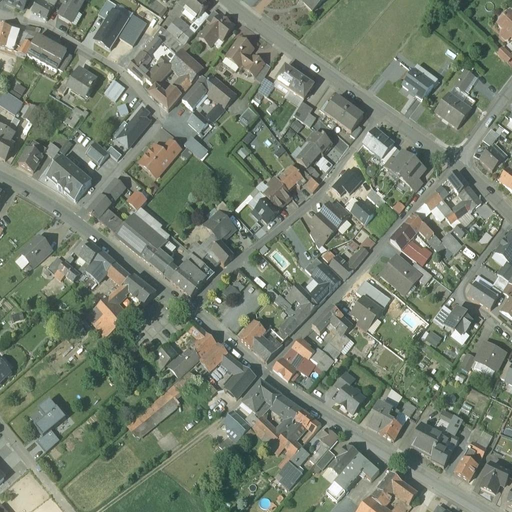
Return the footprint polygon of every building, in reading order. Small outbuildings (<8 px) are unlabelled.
[(7,0),(6,3),(22,11),(27,0),(7,0)] [(49,0),(46,6),(37,1),(31,13),(46,22),(58,0),(49,0)] [(81,0),(65,0),(62,6),(64,7),(58,18),(71,25),(84,2),(81,0)] [(198,1),(196,0),(190,0),(184,8),(197,19),(198,20),(204,13),(203,12),(207,7),(199,0),(198,1)] [(298,0),(312,13),(324,0),(298,0)] [(98,17),(106,23),(112,13),(113,13),(116,8),(107,2),(98,17)] [(209,17),(206,21),(211,25),(219,16),(213,12),(209,17)] [(118,39),(128,23),(113,13),(112,13),(106,23),(94,41),(110,51),(118,39)] [(204,13),(198,20),(197,19),(194,23),(200,28),(206,21),(209,17),(204,13)] [(511,15),(511,14),(498,27),(503,32),(500,34),(501,37),(505,42),(508,42),(510,40),(511,41),(511,15)] [(128,23),(118,39),(132,47),(146,26),(132,17),(128,23)] [(221,18),(210,30),(208,28),(199,39),(211,48),(219,39),(222,42),(234,28),(221,18)] [(175,21),(158,43),(156,41),(143,56),(144,56),(151,47),(157,52),(161,47),(169,54),(165,59),(163,62),(169,67),(174,61),(180,52),(186,45),(194,35),(175,21)] [(11,31),(0,27),(0,47),(5,49),(7,43),(11,31)] [(19,33),(11,31),(7,43),(15,46),(19,33)] [(20,48),(16,55),(25,58),(27,56),(37,38),(37,36),(28,33),(20,48)] [(37,38),(27,56),(44,66),(54,47),(37,38)] [(252,51),(238,41),(225,59),(239,69),(242,65),(246,68),(245,70),(255,77),(263,66),(253,58),(252,60),(248,57),(252,51)] [(15,46),(7,43),(5,49),(5,50),(16,55),(20,48),(15,46)] [(66,54),(54,47),(44,66),(56,72),(57,70),(66,55),(66,54)] [(157,52),(151,47),(144,56),(151,63),(157,68),(163,62),(165,59),(157,52)] [(169,54),(161,47),(157,52),(165,59),(169,54)] [(511,59),(502,50),(498,54),(507,63),(511,59)] [(180,52),(174,61),(169,67),(172,70),(182,79),(190,87),(203,71),(180,52)] [(66,55),(57,70),(62,73),(72,58),(66,55)] [(139,57),(128,72),(142,85),(146,81),(150,76),(143,71),(151,63),(144,56),(143,56),(139,57)] [(395,57),(382,72),(393,83),(407,68),(395,57)] [(150,76),(146,81),(154,89),(155,89),(159,85),(172,70),(169,67),(163,62),(157,68),(150,76)] [(270,70),(263,66),(255,77),(261,82),(270,70)] [(299,77),(285,68),(276,82),(290,91),(299,77)] [(436,83),(416,68),(411,74),(431,89),(436,83)] [(84,76),(78,72),(70,84),(67,90),(77,96),(79,94),(86,99),(91,91),(93,89),(91,88),(96,81),(85,74),(84,76)] [(473,79),(465,73),(448,97),(468,112),(474,103),(467,98),(468,96),(466,95),(465,97),(462,95),(473,79)] [(431,89),(411,74),(400,88),(421,103),(431,89)] [(299,77),(290,91),(304,101),(313,87),(299,77)] [(207,84),(203,80),(197,87),(206,95),(216,82),(211,78),(207,84)] [(182,79),(172,90),(181,97),(190,87),(182,79)] [(65,81),(57,93),(63,96),(67,90),(70,84),(65,81)] [(275,88),(265,81),(258,93),(267,99),(275,88)] [(125,90),(113,82),(103,94),(115,103),(125,90)] [(18,84),(12,91),(20,98),(26,90),(18,84)] [(218,84),(208,96),(219,105),(224,110),(225,111),(229,106),(235,98),(218,84)] [(197,87),(183,104),(192,112),(206,95),(197,87)] [(161,92),(156,88),(155,89),(154,89),(148,95),(159,105),(166,97),(161,92)] [(166,97),(159,105),(168,113),(181,97),(172,90),(166,97)] [(0,109),(15,119),(23,106),(4,94),(0,101),(0,109)] [(448,97),(448,96),(434,115),(456,132),(470,113),(468,112),(448,97)] [(235,98),(229,106),(233,109),(240,102),(235,98)] [(349,108),(336,99),(331,105),(324,115),(337,125),(349,108)] [(331,105),(326,101),(319,111),(324,115),(331,105)] [(274,104),(266,111),(270,115),(278,108),(274,104)] [(312,111),(302,104),(293,117),(303,124),(309,115),(312,111)] [(207,118),(204,121),(207,124),(210,126),(224,110),(219,105),(207,118)] [(128,114),(125,106),(117,109),(119,117),(128,114)] [(363,118),(349,108),(337,125),(351,135),(357,127),(363,118)] [(256,118),(249,110),(240,119),(247,127),(256,118)] [(29,111),(21,125),(27,129),(36,115),(29,111)] [(142,111),(129,128),(117,141),(128,150),(149,124),(144,120),(148,116),(142,111)] [(81,117),(74,113),(67,123),(74,128),(81,117)] [(204,121),(197,115),(188,125),(199,134),(200,133),(207,124),(204,121)] [(316,120),(309,115),(303,124),(309,129),(316,120)] [(112,137),(117,141),(129,128),(124,124),(112,137)] [(362,130),(357,127),(351,135),(350,136),(355,140),(362,130)] [(503,132),(498,129),(495,134),(499,138),(503,132)] [(393,146),(375,131),(363,146),(375,156),(380,161),(381,161),(392,147),(393,146)] [(6,132),(0,142),(0,159),(4,162),(13,147),(9,145),(14,137),(6,132)] [(490,132),(484,143),(492,148),(498,137),(490,132)] [(322,138),(316,133),(307,143),(310,146),(320,155),(323,157),(333,146),(323,138),(322,138)] [(338,161),(349,145),(339,138),(328,154),(338,161)] [(184,147),(187,150),(193,155),(199,161),(207,153),(192,139),(184,147)] [(67,142),(60,152),(65,155),(72,145),(67,142)] [(39,147),(32,143),(18,166),(33,174),(42,159),(34,155),(39,147)] [(180,153),(170,144),(163,152),(173,161),(180,153)] [(109,156),(96,145),(86,156),(99,168),(109,156)] [(59,153),(49,146),(44,153),(53,160),(56,156),(59,153)] [(310,146),(296,162),(306,170),(307,171),(309,168),(320,155),(310,146)] [(392,147),(381,161),(385,165),(391,158),(397,151),(392,147)] [(111,148),(107,153),(117,161),(121,156),(111,148)] [(173,161),(163,152),(161,154),(154,148),(139,166),(155,181),(173,161)] [(187,161),(193,155),(187,150),(181,156),(187,161)] [(503,162),(491,150),(479,162),(491,174),(503,162)] [(403,153),(396,162),(397,163),(389,172),(399,180),(414,162),(403,153)] [(53,160),(52,162),(57,166),(61,160),(56,156),(53,160)] [(316,165),(326,174),(333,166),(322,157),(316,165)] [(391,158),(385,165),(383,167),(389,172),(397,163),(396,162),(391,158)] [(91,185),(61,160),(57,166),(47,180),(58,189),(57,190),(63,195),(64,194),(75,204),(91,185)] [(414,162),(399,180),(411,189),(419,180),(426,172),(414,162)] [(46,178),(52,170),(48,167),(42,175),(46,178)] [(318,176),(309,168),(307,171),(306,170),(303,173),(305,175),(313,181),(318,176)] [(296,173),(293,169),(284,177),(288,181),(291,178),(296,173)] [(348,171),(332,189),(340,197),(345,191),(349,195),(361,183),(348,171)] [(511,173),(508,171),(499,183),(509,192),(511,188),(511,173)] [(296,173),(291,178),(297,185),(299,183),(302,180),(296,173)] [(468,188),(456,174),(447,182),(448,182),(458,196),(468,188)] [(313,193),(319,188),(313,181),(305,175),(301,178),(305,182),(301,185),(299,183),(296,186),(300,191),(307,186),(309,188),(308,189),(313,193)] [(288,181),(281,187),(287,194),(297,185),(291,178),(288,181)] [(419,180),(411,189),(416,193),(423,184),(419,180)] [(281,187),(276,181),(267,189),(270,192),(265,197),(262,194),(261,195),(266,200),(278,212),(286,203),(291,199),(287,194),(281,187)] [(114,182),(100,199),(111,208),(116,202),(119,198),(125,191),(114,182)] [(159,190),(152,185),(147,190),(154,196),(159,190)] [(468,188),(458,196),(464,204),(469,211),(479,203),(468,188)] [(440,189),(435,194),(441,203),(447,198),(440,189)] [(385,203),(377,196),(372,191),(366,198),(380,210),(385,203)] [(435,194),(425,204),(432,212),(438,206),(441,203),(435,194)] [(146,204),(138,196),(129,206),(128,206),(137,213),(146,204)] [(128,206),(119,198),(116,202),(125,210),(128,206)] [(111,208),(100,199),(87,215),(98,224),(106,213),(111,208)] [(266,200),(252,215),(259,222),(261,219),(266,224),(278,213),(278,212),(266,200)] [(354,200),(345,209),(351,214),(359,205),(354,200)] [(392,209),(400,215),(405,208),(397,202),(392,209)] [(231,213),(222,203),(214,211),(218,215),(218,214),(224,220),(231,213)] [(448,210),(441,203),(438,206),(444,213),(448,210)] [(350,216),(337,204),(333,209),(345,221),(350,216)] [(425,204),(415,213),(425,225),(435,216),(432,212),(425,204)] [(464,204),(451,214),(456,221),(469,211),(464,204)] [(333,209),(329,205),(320,215),(336,231),(342,236),(351,226),(345,221),(333,209)] [(351,214),(351,215),(365,227),(373,217),(359,205),(351,214)] [(137,213),(128,206),(125,210),(115,221),(124,229),(134,218),(137,213)] [(114,220),(106,213),(98,224),(106,230),(114,220)] [(218,215),(204,227),(220,244),(234,231),(224,220),(218,214),(218,215)] [(451,214),(445,218),(451,225),(456,221),(451,214)] [(336,231),(320,215),(311,225),(314,228),(327,241),(336,231)] [(423,226),(413,216),(403,227),(413,237),(415,235),(418,232),(423,226)] [(116,238),(115,239),(142,261),(152,249),(160,239),(155,236),(149,231),(134,218),(124,229),(116,238)] [(115,221),(114,220),(106,230),(116,238),(124,229),(115,221)] [(161,229),(155,224),(149,231),(155,236),(161,229)] [(433,236),(423,226),(418,232),(427,242),(433,236)] [(467,233),(461,226),(455,231),(462,238),(467,233)] [(403,227),(390,241),(401,251),(409,242),(413,237),(403,227)] [(327,241),(314,228),(309,234),(318,250),(327,241)] [(450,234),(439,243),(447,251),(452,258),(463,248),(450,234)] [(441,257),(447,251),(439,243),(433,236),(427,242),(441,257)] [(212,237),(202,248),(198,253),(204,260),(209,254),(210,253),(211,253),(220,245),(212,237)] [(511,264),(511,238),(509,237),(496,255),(511,266),(511,264)] [(165,249),(174,253),(179,242),(170,238),(165,249)] [(39,240),(21,256),(30,266),(34,262),(47,250),(48,250),(39,240)] [(352,240),(348,244),(355,251),(359,247),(352,240)] [(84,241),(73,253),(80,260),(91,247),(84,241)] [(409,242),(401,251),(420,269),(430,256),(423,250),(421,252),(409,242)] [(233,259),(220,245),(211,253),(224,267),(233,259)] [(101,255),(91,247),(80,260),(89,268),(101,255)] [(152,249),(142,261),(155,272),(165,259),(152,249)] [(359,254),(357,256),(363,260),(368,254),(362,249),(359,254)] [(47,250),(34,262),(38,267),(51,255),(47,250)] [(204,260),(198,253),(193,258),(200,264),(204,260)] [(355,254),(350,260),(345,265),(353,272),(363,260),(357,256),(355,254)] [(101,255),(89,268),(84,274),(86,275),(98,284),(106,275),(114,266),(102,255),(101,255)] [(261,256),(254,263),(262,272),(269,265),(261,256)] [(193,258),(187,265),(181,272),(192,282),(197,276),(194,274),(202,265),(193,258)] [(345,265),(337,258),(336,259),(333,262),(328,268),(344,281),(353,272),(345,265)] [(413,274),(395,258),(380,277),(396,290),(398,288),(403,293),(409,286),(411,288),(417,281),(419,278),(413,274)] [(48,270),(54,276),(58,272),(64,265),(57,259),(48,270)] [(181,272),(165,259),(155,272),(170,284),(181,272)] [(316,260),(311,266),(310,265),(304,271),(313,279),(324,267),(316,260)] [(67,268),(64,265),(58,272),(73,284),(80,278),(67,268)] [(114,266),(106,275),(122,289),(132,281),(114,266)] [(511,269),(508,266),(507,268),(504,266),(497,276),(499,277),(509,283),(511,278),(511,269)] [(320,285),(314,291),(316,293),(310,300),(317,308),(324,301),(340,284),(324,267),(313,279),(320,285)] [(431,278),(418,268),(413,274),(419,278),(417,281),(423,287),(431,278)] [(181,272),(170,284),(170,285),(191,301),(199,290),(191,284),(193,282),(192,282),(181,272)] [(210,272),(202,280),(205,283),(205,284),(206,285),(215,276),(210,272)] [(202,280),(197,276),(192,282),(193,282),(191,284),(199,290),(204,287),(206,285),(205,284),(205,283),(202,280)] [(492,288),(488,294),(497,300),(509,283),(499,277),(492,288)] [(492,288),(477,278),(473,285),(475,286),(488,294),(492,288)] [(122,289),(126,293),(127,293),(143,306),(155,296),(133,280),(122,289)] [(362,299),(381,313),(390,301),(364,282),(356,294),(362,299)] [(511,287),(509,285),(508,285),(502,294),(510,299),(511,299),(511,298),(511,287)] [(488,294),(475,286),(468,297),(490,311),(497,300),(488,294)] [(225,296),(233,302),(239,294),(232,288),(225,296)] [(297,288),(294,291),(290,295),(295,300),(302,307),(311,315),(317,308),(310,300),(297,288)] [(122,289),(109,300),(100,308),(107,316),(116,307),(126,295),(127,293),(126,293),(122,289)] [(295,300),(290,295),(289,296),(286,299),(291,304),(295,300)] [(381,313),(362,299),(354,310),(362,317),(359,321),(370,329),(370,328),(368,327),(373,319),(376,321),(381,313)] [(511,299),(510,299),(502,312),(511,319),(511,299)] [(295,315),(285,306),(281,310),(291,319),(295,315)] [(116,307),(107,316),(100,308),(93,314),(87,320),(104,340),(108,338),(128,320),(116,307)] [(295,315),(291,319),(299,326),(311,315),(302,307),(295,315)] [(444,327),(453,315),(443,307),(433,322),(443,329),(444,327)] [(343,319),(331,308),(311,329),(318,337),(329,325),(328,324),(332,319),(338,324),(343,319)] [(467,317),(457,310),(453,315),(444,327),(453,334),(454,332),(461,337),(464,333),(465,334),(469,328),(468,328),(471,324),(465,319),(467,317)] [(262,323),(258,319),(254,325),(258,328),(262,323)] [(291,319),(281,330),(289,337),(299,326),(291,319)] [(343,319),(338,324),(332,319),(328,324),(329,325),(333,329),(329,332),(334,337),(328,344),(340,354),(350,342),(343,336),(352,327),(343,319)] [(359,321),(356,326),(366,334),(370,329),(359,321)] [(269,329),(262,323),(258,328),(265,334),(269,329)] [(206,337),(192,324),(189,327),(189,326),(185,330),(199,343),(206,337)] [(258,328),(254,325),(240,341),(250,350),(261,339),(265,334),(258,328)] [(329,325),(318,337),(311,329),(300,340),(311,348),(310,351),(315,354),(318,351),(320,353),(328,344),(334,337),(329,332),(333,329),(329,325)] [(441,340),(431,332),(425,340),(436,347),(441,340)] [(215,346),(206,337),(199,343),(190,351),(199,361),(215,346)] [(270,342),(267,345),(261,339),(250,350),(266,365),(281,348),(273,342),(272,343),(270,342)] [(311,348),(300,340),(292,349),(299,355),(305,360),(308,362),(315,354),(310,351),(311,348)] [(158,355),(148,344),(142,351),(151,361),(154,358),(158,355)] [(328,344),(320,353),(333,363),(340,354),(328,344)] [(504,356),(484,346),(476,361),(496,372),(504,356)] [(173,355),(166,347),(158,355),(154,358),(164,369),(168,365),(170,368),(181,359),(177,355),(175,357),(173,355)] [(227,356),(218,347),(199,364),(208,373),(221,362),(227,356)] [(199,361),(190,351),(181,359),(170,368),(180,379),(200,361),(199,361)] [(318,351),(315,354),(308,362),(315,367),(324,375),(333,363),(320,353),(318,351)] [(403,360),(390,352),(384,360),(386,361),(384,365),(396,372),(403,360)] [(242,368),(227,357),(227,356),(221,362),(228,368),(237,375),(242,368)] [(467,356),(460,368),(467,372),(474,360),(467,356)] [(305,360),(298,369),(308,376),(315,367),(308,362),(305,360)] [(280,361),(273,370),(288,383),(295,373),(288,367),(280,361)] [(511,369),(511,364),(508,362),(500,378),(506,381),(511,369)] [(0,383),(6,379),(8,379),(11,376),(11,373),(9,371),(6,371),(0,364),(0,383)] [(208,373),(199,364),(189,374),(194,380),(211,398),(217,393),(203,378),(208,373)] [(254,379),(242,368),(237,375),(224,390),(236,401),(254,379)] [(194,380),(189,374),(182,380),(178,384),(177,384),(173,387),(179,394),(188,386),(188,385),(194,380)] [(463,382),(465,377),(458,374),(456,379),(463,382)] [(346,376),(335,389),(342,394),(345,390),(346,391),(353,382),(346,376)] [(211,398),(194,380),(188,385),(188,386),(205,404),(211,398)] [(282,399),(260,383),(242,405),(242,406),(249,411),(254,415),(264,403),(272,408),(282,399)] [(346,391),(345,390),(342,394),(335,403),(352,416),(359,407),(361,403),(359,401),(360,399),(358,398),(358,395),(355,393),(352,393),(351,395),(346,391)] [(303,415),(282,399),(272,408),(271,410),(287,421),(293,425),(303,415)] [(39,412),(45,420),(56,411),(50,403),(39,412)] [(406,403),(399,413),(400,413),(399,414),(393,425),(401,429),(407,418),(409,419),(415,409),(406,403)] [(381,408),(377,406),(367,427),(380,434),(387,421),(393,411),(383,405),(381,408)] [(34,429),(43,440),(51,434),(65,422),(56,411),(45,420),(34,429)] [(393,411),(387,421),(393,425),(399,414),(393,411)] [(438,420),(448,425),(453,416),(443,411),(438,420)] [(256,418),(252,416),(243,424),(249,430),(253,426),(254,427),(255,426),(261,420),(264,417),(264,416),(262,413),(256,418)] [(243,424),(232,414),(223,424),(241,440),(249,430),(243,424)] [(316,425),(304,415),(290,431),(298,438),(305,430),(313,436),(316,433),(320,426),(316,425)] [(275,433),(263,422),(261,420),(255,426),(269,439),(275,433)] [(448,425),(438,420),(432,433),(443,439),(445,434),(450,426),(448,425)] [(450,426),(445,434),(453,438),(460,424),(453,420),(450,426)] [(275,433),(269,439),(275,444),(277,442),(284,435),(288,431),(293,425),(287,421),(275,433)] [(393,425),(387,421),(380,434),(379,436),(393,444),(401,429),(393,425)] [(337,438),(326,430),(320,438),(322,440),(331,446),(337,438)] [(298,438),(290,431),(288,431),(284,435),(294,443),(298,438)] [(428,436),(419,431),(410,449),(418,452),(418,451),(425,454),(424,456),(432,460),(437,449),(442,440),(443,439),(432,433),(430,432),(428,436)] [(45,454),(59,443),(51,434),(43,440),(37,445),(45,454)] [(453,438),(445,434),(443,439),(442,440),(447,443),(454,447),(458,441),(453,438)] [(294,443),(284,435),(277,442),(288,452),(295,445),(294,443)] [(511,439),(501,436),(497,446),(511,451),(511,439)] [(488,444),(479,439),(475,446),(484,452),(488,444)] [(331,446),(322,440),(318,445),(326,452),(331,446)] [(442,440),(437,449),(442,452),(447,443),(442,440)] [(475,446),(471,444),(467,452),(475,456),(481,460),(486,453),(484,452),(475,446)] [(288,452),(286,455),(291,460),(294,457),(301,449),(295,445),(288,452)] [(326,452),(318,445),(312,452),(316,454),(320,458),(326,452)] [(360,456),(346,448),(338,459),(350,467),(351,466),(360,456)] [(301,449),(294,457),(291,460),(278,475),(283,479),(280,483),(289,491),(302,476),(296,471),(309,457),(301,449)] [(442,452),(437,449),(432,460),(430,463),(443,470),(450,456),(442,452)] [(328,452),(316,466),(322,471),(334,457),(328,452)] [(475,456),(467,452),(462,460),(470,464),(475,456)] [(316,454),(309,462),(314,465),(320,458),(316,454)] [(379,475),(360,456),(351,466),(350,467),(340,479),(335,485),(345,494),(362,475),(371,483),(379,475)] [(350,467),(338,459),(330,469),(340,479),(350,467)] [(470,464),(462,460),(453,476),(467,484),(476,468),(470,464)] [(491,466),(480,489),(494,496),(499,486),(503,489),(508,479),(510,475),(491,466)] [(402,485),(390,475),(377,492),(388,501),(393,496),(402,485)] [(335,485),(327,494),(337,503),(345,494),(335,485)] [(417,496),(402,485),(393,496),(409,507),(417,496)] [(388,501),(377,492),(371,499),(378,504),(383,508),(388,501)] [(371,498),(363,508),(367,511),(371,511),(378,504),(371,499),(371,498)] [(8,511),(1,502),(0,503),(0,511),(8,511)]
